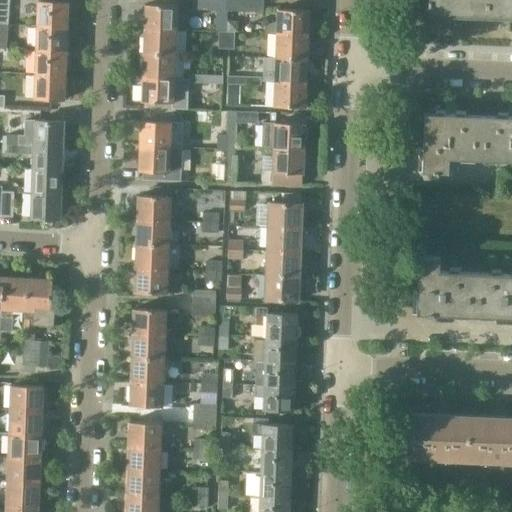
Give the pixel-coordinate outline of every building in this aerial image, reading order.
[(193,0),(194,10),(229,11),(229,0),(193,0)] [(253,0),(229,0),(229,11),(264,13),(265,0),(253,0)] [(488,16),(488,0),(431,0),(431,14),(488,16)] [(511,17),(511,0),(488,0),(488,16),(511,17)] [(37,26),(68,27),(69,2),(39,1),(37,26)] [(146,4),(145,29),(177,30),(178,5),(146,4)] [(266,32),(278,33),(310,34),(311,10),(279,9),(278,21),(267,26),(266,26),(266,32)] [(9,25),(0,24),(0,38),(8,39),(9,25)] [(37,50),(67,51),(68,27),(37,26),(37,50)] [(144,52),(176,54),(177,30),(145,29),(144,52)] [(226,49),(227,32),(219,31),(218,48),(226,49)] [(235,32),(227,32),(226,49),(234,49),(235,32)] [(277,57),(309,58),(310,34),(278,33),(277,57)] [(36,74),(66,75),(67,51),(37,50),(36,74)] [(143,76),(175,78),(176,54),(144,52),(143,76)] [(276,81),(308,82),(309,58),(277,57),(276,81)] [(35,98),(66,99),(66,75),(36,74),(35,98)] [(151,108),(176,109),(188,109),(189,83),(206,83),(207,75),(189,74),(189,79),(175,78),(143,76),(141,101),(151,102),(151,108)] [(223,76),(207,75),(206,83),(223,84),(223,76)] [(241,84),(244,84),(245,76),(228,76),(227,84),(241,84)] [(245,76),(244,84),(261,85),(262,77),(245,76)] [(275,107),(307,108),(308,82),(276,81),(275,107)] [(227,84),(227,103),(240,103),(241,84),(227,84)] [(140,144),(171,146),(172,122),(176,122),(176,109),(151,108),(150,121),(141,121),(140,144)] [(227,149),(236,149),(237,123),(258,123),(258,111),(229,110),(228,134),(227,149)] [(451,157),(485,158),(487,115),(428,112),(425,169),(450,170),(451,157)] [(485,158),(511,159),(511,115),(487,115),(485,158)] [(34,146),(66,147),(67,122),(35,121),(34,146)] [(263,146),(275,146),(306,147),(307,123),(264,121),(263,146)] [(7,145),(19,145),(20,135),(7,134),(7,145)] [(217,134),(217,149),(227,149),(228,134),(217,134)] [(170,170),(171,146),(140,144),(139,170),(150,170),(150,179),(182,181),(183,171),(170,170)] [(33,169),(65,170),(66,147),(34,146),(19,145),(7,145),(7,152),(34,154),(33,169)] [(310,148),(306,148),(306,147),(275,146),(275,166),(266,166),(265,181),(288,182),(289,172),(305,172),(305,170),(309,170),(310,148)] [(227,149),(227,164),(226,183),(236,183),(236,149),(227,149)] [(32,194),(64,195),(65,170),(33,169),(32,194)] [(153,185),(153,194),(170,195),(170,186),(153,185)] [(15,193),(3,193),(2,216),(14,217),(15,193)] [(64,195),(32,194),(31,217),(63,219),(64,195)] [(138,194),(137,218),(169,219),(170,195),(153,194),(138,194)] [(229,210),(245,211),(245,200),(230,199),(229,210)] [(272,226),(303,227),(304,202),(273,201),(272,226)] [(203,222),(219,223),(220,213),(203,212),(203,222)] [(136,242),(168,243),(169,219),(137,218),(136,242)] [(219,233),(219,223),(203,222),(202,232),(219,233)] [(270,249),(301,251),(303,227),(272,226),(270,249)] [(228,249),(243,249),(244,239),(228,239),(228,249)] [(135,266),(167,267),(168,243),(136,242),(135,266)] [(243,259),(243,249),(228,249),(228,259),(243,259)] [(269,273),(300,275),(301,251),(270,249),(269,273)] [(478,314),(480,272),(442,270),(442,255),(421,255),(419,312),(478,314)] [(206,260),(206,270),(222,270),(222,260),(206,260)] [(167,267),(135,266),(134,291),(166,292),(167,267)] [(222,270),(206,270),(206,281),(222,281),(222,270)] [(478,314),(511,315),(511,272),(480,272),(478,314)] [(300,275),(269,273),(268,298),(299,299),(300,275)] [(14,310),(27,310),(29,278),(5,277),(2,331),(12,331),(14,310)] [(54,280),(29,278),(27,310),(35,311),(34,324),(54,325),(55,308),(52,308),(54,280)] [(192,300),(214,301),(215,288),(193,287),(192,300)] [(226,299),(242,299),(242,288),(226,288),(226,299)] [(213,314),(214,301),(192,300),(191,313),(213,314)] [(133,331),(165,333),(166,308),(134,307),(133,331)] [(256,335),(297,337),(298,312),(268,311),(268,307),(257,307),(256,325),(257,325),(256,335)] [(219,320),(219,335),(229,335),(229,321),(219,320)] [(198,325),(198,335),(215,336),(215,326),(198,325)] [(132,355),(164,357),(165,333),(133,331),(132,355)] [(215,336),(198,335),(198,345),(214,346),(215,336)] [(229,335),(219,335),(218,350),(228,350),(229,335)] [(296,363),(296,361),(297,337),(256,335),(256,339),(254,339),(254,361),(266,362),(296,363)] [(50,340),(36,339),(23,339),(22,365),(49,366),(50,340)] [(131,379),(163,380),(164,357),(132,355),(131,379)] [(265,384),(295,385),(296,363),(266,362),(265,384)] [(223,383),(233,383),(234,369),(223,368),(223,383)] [(201,373),(201,383),(218,384),(218,374),(201,373)] [(163,380),(131,379),(130,404),(162,405),(163,380)] [(218,384),(201,383),(201,393),(218,394),(218,384)] [(233,398),(233,383),(223,383),(222,397),(233,398)] [(13,384),(12,409),(44,410),(45,385),(13,384)] [(294,409),(295,385),(265,384),(264,408),(294,409)] [(193,414),(217,415),(217,402),(193,401),(193,414)] [(11,433),(43,434),(44,410),(12,409),(11,433)] [(413,456),(469,458),(471,415),(414,413),(413,456)] [(216,428),(217,415),(193,414),(192,426),(216,428)] [(469,458),(511,459),(511,416),(471,415),(469,458)] [(129,419),(128,444),(161,446),(162,421),(129,419)] [(263,447),(293,448),(294,424),(264,422),(264,423),(253,423),(252,434),(263,434),(263,447)] [(220,446),(230,447),(231,432),(221,432),(220,446)] [(10,457),(42,458),(43,434),(11,433),(10,457)] [(194,448),(210,449),(211,439),(194,438),(194,448)] [(127,468),(160,470),(161,446),(128,444),(127,468)] [(229,462),(230,447),(220,446),(219,461),(229,462)] [(262,471),(292,472),(293,448),(263,447),(262,471)] [(210,459),(210,449),(194,448),(193,458),(210,459)] [(9,481),(42,482),(42,458),(10,457),(9,481)] [(126,492),(159,494),(160,470),(127,468),(126,492)] [(261,495),(291,496),(292,472),(262,471),(261,495)] [(218,494),(228,495),(229,480),(219,480),(218,494)] [(8,505),(41,506),(42,482),(9,481),(8,505)] [(192,496),(209,497),(209,488),(193,486),(192,496)] [(125,511),(158,511),(159,494),(126,492),(125,511)] [(228,509),(228,495),(218,494),(218,509),(228,509)] [(259,511),(290,511),(291,496),(261,495),(259,511)] [(208,507),(209,497),(192,496),(191,506),(208,507)]
